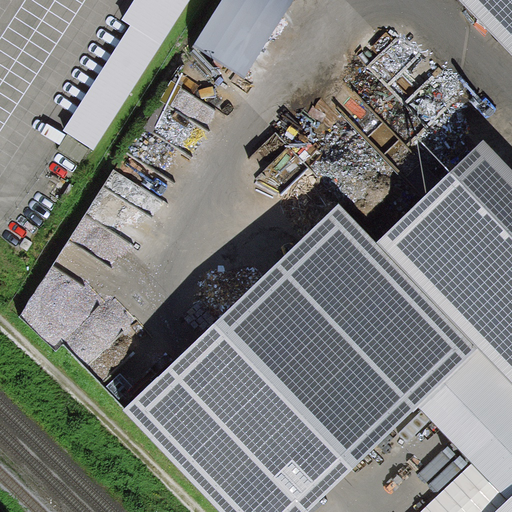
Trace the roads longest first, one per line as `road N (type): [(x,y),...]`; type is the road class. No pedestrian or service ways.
road 1 (unknown): [(366,511),(165,314),(149,275),(158,237),(192,184),(334,0)]
road 2 (track): [(0,320),(190,511)]
road 3 (unknown): [(120,0),(0,189)]
